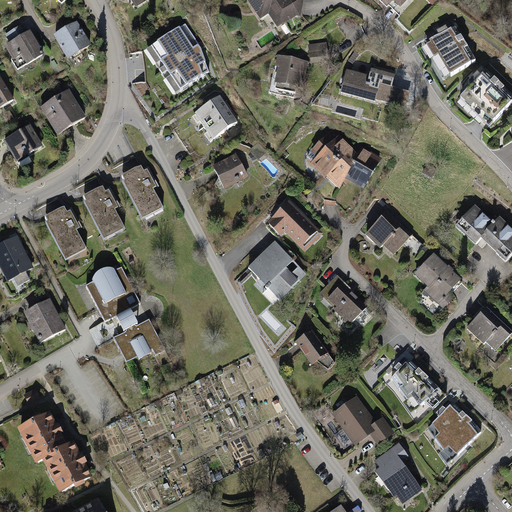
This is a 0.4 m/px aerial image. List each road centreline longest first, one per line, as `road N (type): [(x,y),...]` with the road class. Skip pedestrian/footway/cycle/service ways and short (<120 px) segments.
road 1 (residential): [(120,106),(149,136),(290,405),(369,511)]
road 2 (residential): [(511,435),(344,266),(347,236),(329,204)]
road 3 (residential): [(511,181),(438,107),(384,27),(340,0)]
road 4 (residential): [(7,210),(91,158),(120,106)]
